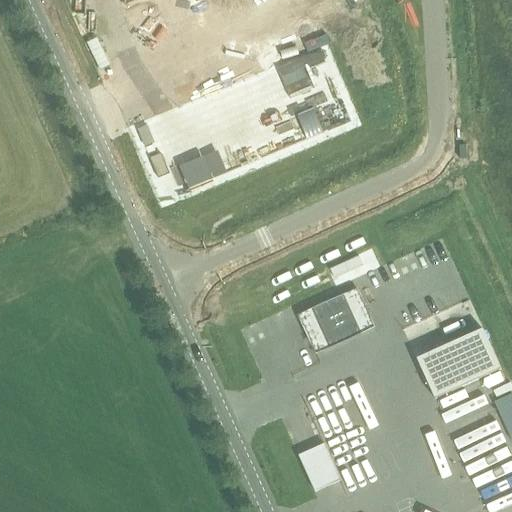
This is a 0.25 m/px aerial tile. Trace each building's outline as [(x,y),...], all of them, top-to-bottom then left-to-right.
[(357,290),(299,316),(316,354),(375,328),(357,290)] [(435,399),(501,370),(483,330),(417,359),(435,399)] [(511,369),(496,375),(501,389),(511,384),(511,369)] [(468,393),(472,402),(490,393),(485,384),(468,393)] [(395,450),(380,458),(388,473),(403,466),(395,450)] [(329,476),(337,473),(328,453),(320,456),(329,476)] [(468,511),(469,511),(460,503),(451,511),(468,511)]
